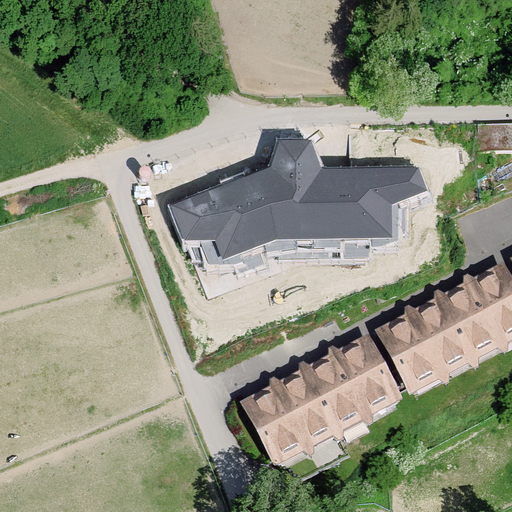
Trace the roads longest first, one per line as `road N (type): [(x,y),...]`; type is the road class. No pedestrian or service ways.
road 1 (residential): [(511,113),(251,123),(106,162),(240,511)]
road 2 (track): [(56,0),(251,123)]
